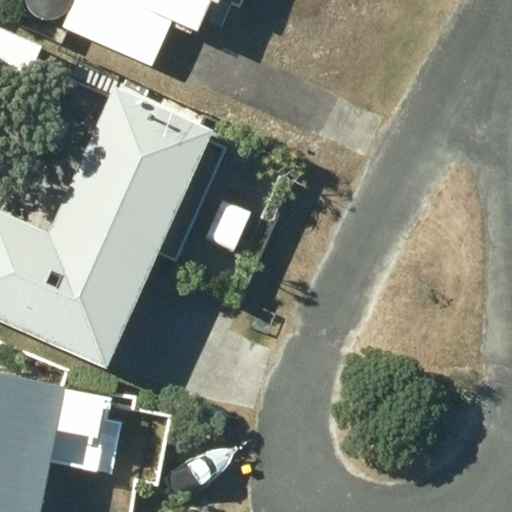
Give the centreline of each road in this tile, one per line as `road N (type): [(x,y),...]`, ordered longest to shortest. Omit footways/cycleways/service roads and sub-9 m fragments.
road 1 (residential): [(296,511),(280,474),(281,430),(297,371),(422,141)]
road 2 (residential): [(422,141),(498,22)]
road 3 (residential): [(511,409),(501,450),(454,511)]
